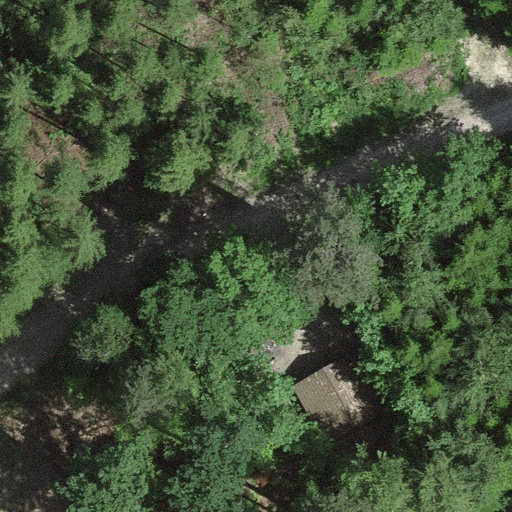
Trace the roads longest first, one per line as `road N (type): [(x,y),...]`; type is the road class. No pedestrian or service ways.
road 1 (track): [(511,113),(192,249),(102,303),(0,380)]
road 2 (track): [(242,227),(304,349)]
